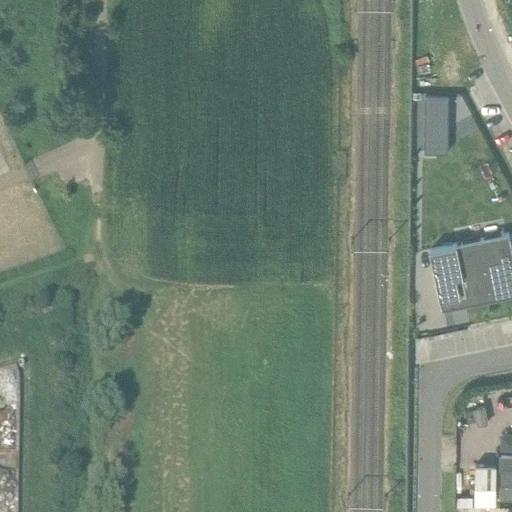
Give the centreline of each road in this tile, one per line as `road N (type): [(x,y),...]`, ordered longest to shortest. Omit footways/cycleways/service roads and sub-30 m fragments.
road 1 (track): [(102,152),(96,511)]
road 2 (residential): [(429,511),(436,383),(511,358)]
